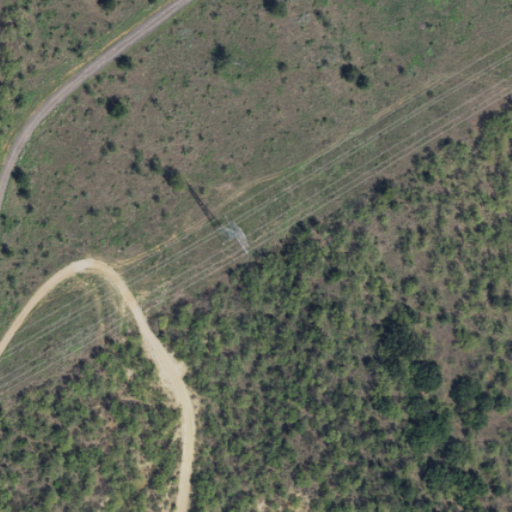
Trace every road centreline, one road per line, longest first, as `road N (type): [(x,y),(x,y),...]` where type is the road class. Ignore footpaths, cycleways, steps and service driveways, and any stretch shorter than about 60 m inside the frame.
road 1 (residential): [(208,0),(55,144),(0,229)]
road 2 (residential): [(177,511),(182,444),(101,338),(0,350)]
